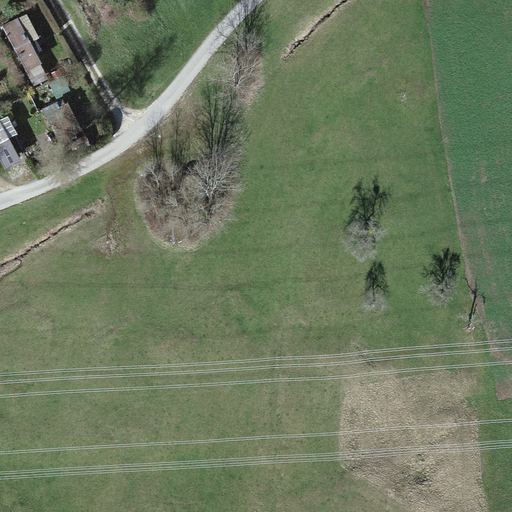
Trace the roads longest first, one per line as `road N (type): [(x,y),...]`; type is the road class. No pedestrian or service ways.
road 1 (unclassified): [(253,0),(130,143)]
road 2 (track): [(130,143),(49,0)]
road 3 (residential): [(130,143),(0,202)]
